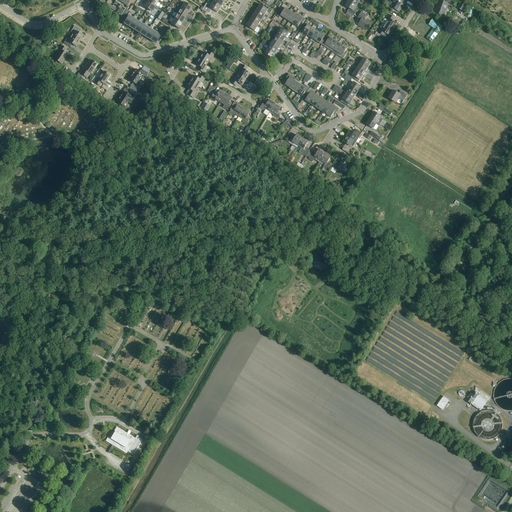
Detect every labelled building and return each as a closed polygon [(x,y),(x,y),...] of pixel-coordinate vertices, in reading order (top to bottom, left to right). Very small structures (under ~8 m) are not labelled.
[(402,1),(400,0),(390,0),(387,5),(399,12),(403,6),(400,5),(402,1)] [(451,6),(453,2),(448,0),(446,0),(446,3),(438,0),(436,8),(437,9),(435,13),(443,16),(447,7),(450,9),(451,6)] [(349,1),(346,6),(350,9),(348,11),(354,15),(357,11),(355,9),(357,6),(349,1)] [(159,8),(156,6),(155,7),(147,2),(144,8),(152,12),(154,8),(158,10),(159,8)] [(181,8),(189,13),(194,5),(189,2),(187,5),(184,3),(182,7),(178,5),(177,7),(180,9),(181,8)] [(463,12),(467,5),(462,2),(458,9),(463,12)] [(217,13),(220,8),(212,3),(210,6),(206,4),(203,10),(209,14),(211,10),(217,13)] [(265,15),(265,14),(267,11),(270,13),(272,11),(268,8),(268,9),(260,5),(257,10),(265,15)] [(185,18),(189,13),(181,8),(180,9),(178,12),(175,10),(174,12),(177,14),(185,18)] [(285,19),(290,11),(285,8),(284,11),(281,9),(277,16),(279,18),(281,16),(285,19)] [(118,10),(117,13),(121,16),(120,17),(124,19),(129,11),(125,9),(124,11),(123,13),(118,10)] [(268,16),(265,14),(265,15),(257,10),(253,15),(261,20),(262,19),(264,16),(267,18),(268,16)] [(289,21),(294,14),(290,11),(285,19),(289,21)] [(134,19),(133,19),(130,17),(132,13),(130,12),(127,16),(128,17),(123,24),(129,27),(134,19)] [(368,30),(372,23),(366,19),(367,17),(366,17),(367,16),(361,12),(357,18),(361,21),(358,25),(361,27),(361,26),(368,30)] [(182,24),(185,18),(177,14),(175,18),(172,16),(170,18),(173,20),(174,19),(182,24)] [(293,24),(298,16),(294,14),(289,21),(293,24)] [(139,23),(138,22),(135,20),(137,17),(135,15),(133,19),(134,19),(129,27),(134,31),(139,23)] [(250,21),(258,26),(258,25),(260,22),(264,24),(265,21),(262,19),(261,20),(253,15),(250,21)] [(298,16),(293,24),(298,27),(300,24),(302,25),(306,20),(299,15),(298,17),(298,16)] [(385,25),(393,30),(397,24),(393,21),(395,18),(389,15),(386,19),(388,20),(385,25)] [(145,26),(144,25),(140,23),(142,20),(140,19),(138,22),(139,23),(134,31),(140,34),(145,26)] [(174,19),(173,20),(171,23),(165,19),(163,22),(170,27),(171,25),(179,29),(182,24),(174,19)] [(432,42),(442,27),(432,20),(429,25),(434,29),(427,38),(432,42)] [(262,27),(258,25),(258,26),(250,21),(247,26),(251,29),(254,31),(257,27),(260,29),(262,27)] [(150,29),(149,29),(146,27),(148,23),(146,22),(144,25),(145,26),(140,34),(145,37),(150,29)] [(351,27),(359,35),(362,32),(354,24),(351,27)] [(155,33),(154,32),(151,30),(153,27),(151,25),(149,29),(150,29),(145,37),(151,41),(155,33)] [(306,37),(307,35),(312,28),(308,25),(306,28),(303,26),(299,33),(306,37)] [(389,36),(393,30),(385,25),(382,29),(381,28),(378,32),(385,37),(387,34),(389,36)] [(71,36),(80,42),(83,36),(79,34),(81,30),(75,26),(71,32),(73,34),(71,36)] [(425,41),(430,29),(424,26),(418,38),(425,41)] [(286,38),(287,39),(288,39),(290,34),(291,32),(287,29),(286,31),(281,28),(278,32),(286,38)] [(307,35),(311,38),(316,30),(312,28),(307,35)] [(155,33),(151,41),(156,44),(161,36),(157,33),(159,30),(156,29),(154,32),(155,33)] [(315,41),(320,33),(316,30),(311,38),(315,41)] [(283,42),(286,38),(278,32),(276,37),(283,42)] [(322,45),(325,40),(323,39),(325,36),(320,33),(315,41),(322,45)] [(368,33),(364,36),(370,41),(373,38),(368,33)] [(76,47),(80,42),(71,36),(69,39),(68,38),(64,43),(70,48),(72,44),(76,47)] [(282,44),(283,42),(276,37),(273,41),(282,47),(283,45),(282,44)] [(328,49),(334,40),(330,37),(327,41),(325,40),(322,45),(328,49)] [(328,49),(332,52),(339,43),(334,40),(328,49)] [(281,49),(282,47),(273,41),(270,45),(278,50),(279,48),(281,49)] [(339,43),(332,52),(337,55),(343,45),(339,43)] [(278,50),(270,45),(267,49),(277,55),(279,51),(278,50)] [(343,59),(347,53),(345,51),(347,48),(343,45),(337,55),(343,59)] [(61,64),(67,55),(64,53),(66,49),(61,46),(59,49),(60,50),(54,59),(61,64)] [(275,57),(277,55),(267,49),(265,54),(272,59),(274,56),(275,57)] [(199,58),(207,63),(210,59),(211,60),(214,55),(209,52),(207,55),(202,52),(199,58)] [(205,67),(207,63),(199,58),(195,64),(200,67),(198,70),(203,73),(206,68),(205,67)] [(361,63),(368,68),(371,63),(364,58),(361,63)] [(97,65),(91,60),(88,64),(87,64),(80,74),(84,76),(82,79),(80,77),(78,81),(80,82),(79,83),(87,88),(89,83),(84,80),(85,77),(87,78),(90,73),(92,74),(95,70),(94,69),(97,65)] [(366,72),(368,68),(361,63),(358,67),(366,72)] [(237,74),(246,79),(250,74),(245,71),(247,68),(241,64),(238,69),(240,70),(237,74)] [(363,76),(366,72),(358,67),(355,71),(363,76)] [(135,70),(132,75),(141,80),(143,77),(144,78),(147,73),(142,70),(140,73),(135,70)] [(355,71),(354,73),(352,72),(350,74),(352,75),(353,76),(357,78),(360,80),(363,76),(355,71)] [(104,84),(110,76),(104,72),(98,79),(97,78),(94,83),(99,86),(101,83),(104,84)] [(242,85),(246,79),(237,74),(235,78),(233,77),(230,82),(235,85),(237,82),(242,85)] [(290,88),(296,78),(289,74),(284,81),(287,82),(285,85),(290,88)] [(139,83),(141,80),(132,75),(129,80),(133,83),(130,88),(132,90),(140,95),(141,93),(138,91),(140,87),(139,87),(141,84),(139,83)] [(189,81),(198,87),(200,82),(202,83),(205,79),(199,75),(197,79),(193,76),(189,81)] [(294,91),(299,83),(300,81),(296,78),(290,88),(294,91)] [(195,91),(198,87),(189,81),(185,88),(189,90),(186,94),(193,98),(197,92),(195,91)] [(351,87),(358,92),(361,87),(354,82),(351,87)] [(298,93),(303,86),(299,83),(294,91),(298,93)] [(306,95),(309,90),(310,88),(304,84),(303,86),(298,93),(302,96),(304,94),(306,95)] [(356,96),(358,92),(351,87),(348,91),(356,96)] [(356,96),(348,91),(346,89),(344,91),(342,90),(340,89),(339,91),(341,92),(345,95),(353,100),(356,96)] [(220,102),(225,94),(219,90),(216,95),(213,93),(210,99),(215,101),(216,100),(220,102)] [(310,104),(316,94),(309,90),(306,95),(308,96),(305,101),(310,104)] [(350,104),(353,100),(345,95),(341,92),(339,91),(337,92),(342,96),(341,98),(341,99),(340,101),(345,104),(346,102),(350,104)] [(399,94),(394,91),(389,99),(395,103),(399,98),(404,101),(407,95),(401,91),(399,94)] [(130,92),(128,95),(124,92),(123,92),(120,97),(128,103),(130,100),(132,101),(136,96),(130,92)] [(231,104),(228,102),(231,98),(225,94),(220,102),(224,105),(223,107),(228,110),(231,104)] [(313,106),(314,106),(320,97),(316,94),(310,104),(312,105),(310,106),(306,112),(309,114),(313,108),(312,107),(313,106)] [(126,106),(128,103),(120,97),(117,102),(121,105),(119,108),(125,112),(128,107),(126,106)] [(318,109),(324,100),(320,97),(314,106),(318,109)] [(330,100),(331,98),(329,97),(326,101),(324,100),(318,109),(322,112),(327,104),(330,100)] [(269,112),(274,103),(269,100),(266,104),(263,102),(259,108),(264,111),(265,109),(269,112)] [(238,117),(243,108),(237,105),(238,103),(235,102),(228,113),(233,116),(233,114),(238,117)] [(274,103),(269,112),(274,114),(273,116),(278,119),(281,113),(278,111),(281,107),(274,103)] [(322,112),(326,115),(331,107),(327,104),(322,112)] [(331,107),(326,115),(331,118),(333,114),(335,116),(339,110),(333,106),(332,108),(331,107)] [(243,108),(238,117),(242,119),(241,121),(246,124),(249,118),(246,116),(249,112),(243,108)] [(370,118),(380,124),(384,117),(382,116),(381,117),(374,112),(370,118)] [(380,125),(380,124),(370,118),(366,125),(373,129),(376,125),(378,126),(380,125)] [(350,131),(347,136),(356,142),(362,133),(357,130),(355,134),(350,131)] [(365,137),(369,140),(371,137),(363,131),(362,133),(366,135),(365,137)] [(379,141),(381,138),(371,131),(369,135),(379,141)] [(298,146),(302,139),(297,135),(294,140),(291,138),(288,142),(293,145),(292,146),(296,148),(298,146)] [(350,152),(356,142),(347,136),(343,142),(345,143),(342,149),(348,154),(350,151),(350,152)] [(306,152),(308,149),(305,147),(308,142),(302,139),(298,146),(302,148),(299,152),(303,155),(305,152),(306,152)] [(325,154),(325,153),(325,152),(322,151),(319,150),(317,154),(313,152),(310,158),(309,159),(313,162),(314,160),(319,163),(321,161),(325,154)] [(326,154),(325,153),(325,154),(321,161),(319,163),(322,165),(324,163),(326,164),(323,168),(327,171),(332,164),(328,162),(331,157),(329,155),(326,153),(326,154)] [(342,174),(343,172),(344,172),(345,173),(347,169),(346,168),(348,165),(342,161),(340,165),(336,162),(333,168),(334,169),(335,169),(337,170),(337,171),(341,174),(342,174)] [(326,270),(330,265),(317,257),(314,262),(326,270)] [(453,390),(449,394),(452,398),(457,395),(453,390)] [(480,411),(488,401),(476,393),(469,402),(480,411)] [(442,410),(449,401),(443,396),(436,406),(442,410)] [(126,453),(127,451),(133,455),(142,440),(138,438),(139,437),(137,435),(135,438),(129,435),(131,431),(129,430),(127,433),(117,427),(114,431),(115,431),(111,438),(108,436),(105,441),(112,445),(108,452),(110,454),(115,446),(126,453)]
